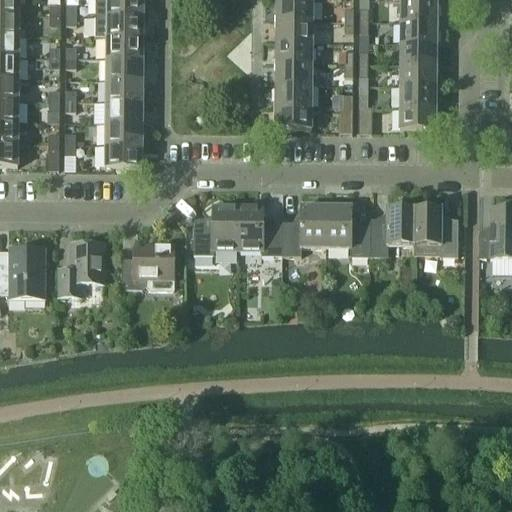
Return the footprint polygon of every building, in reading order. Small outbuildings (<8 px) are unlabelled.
[(0,0),(0,19),(18,20),(18,0),(0,0)] [(143,21),(142,0),(94,0),(95,21),(143,21)] [(312,26),(312,4),(276,4),(276,26),(312,26)] [(436,27),(436,5),(400,5),(400,27),(436,27)] [(59,20),(59,9),(49,9),(49,20),(59,20)] [(76,20),(76,10),(66,10),(66,20),(76,20)] [(353,26),(353,14),(344,14),(344,26),(353,26)] [(368,27),(368,15),(359,14),(359,26),(368,27)] [(0,41),(18,41),(18,20),(0,19),(0,41)] [(59,31),(59,20),(49,20),(49,31),(59,31)] [(76,31),(76,20),(66,20),(66,31),(76,31)] [(142,43),(143,21),(95,21),(95,42),(106,42),(142,43)] [(312,48),(312,26),(276,26),(276,47),(312,48)] [(353,38),(353,26),(344,26),(344,38),(353,38)] [(368,39),(368,27),(359,26),(359,38),(368,39)] [(436,49),(436,27),(400,27),(400,48),(436,49)] [(0,62),(18,63),(18,41),(0,41),(0,62)] [(142,64),(142,43),(106,42),(106,64),(142,64)] [(312,69),(312,48),(276,47),(276,69),(312,69)] [(436,70),(436,49),(400,48),(400,70),(436,70)] [(59,63),(59,53),(49,52),(49,63),(59,63)] [(75,64),(75,53),(65,53),(65,64),(75,64)] [(353,70),(353,58),(344,58),(344,70),(353,70)] [(367,70),(368,58),(359,58),(359,70),(367,70)] [(0,84),(18,85),(18,63),(0,62),(0,84)] [(59,74),(59,63),(49,63),(49,74),(59,74)] [(75,74),(75,64),(65,64),(65,74),(75,74)] [(142,86),(142,64),(106,64),(106,86),(142,86)] [(311,91),(312,69),(276,69),(276,91),(311,91)] [(352,82),(353,70),(344,70),(344,82),(352,82)] [(367,82),(367,70),(359,70),(358,82),(367,82)] [(435,92),(436,70),(400,70),(399,92),(435,92)] [(0,105),(18,106),(18,85),(0,84),(0,105)] [(142,108),(142,86),(106,86),(106,107),(142,108)] [(311,112),(311,91),(276,91),(275,112),(311,112)] [(435,114),(435,92),(399,92),(399,113),(435,114)] [(58,107),(58,96),(48,96),(48,106),(58,107)] [(75,107),(75,96),(65,96),(65,107),(75,107)] [(352,114),(352,102),(343,101),(343,113),(352,114)] [(367,113),(367,101),(358,101),(358,113),(367,113)] [(0,127),(17,128),(18,106),(0,105),(0,127)] [(58,117),(58,107),(48,106),(48,117),(58,117)] [(75,118),(75,107),(65,107),(65,118),(75,118)] [(141,129),(142,108),(106,107),(105,129),(141,129)] [(311,135),(311,112),(275,112),(275,134),(311,135)] [(352,139),(352,114),(343,113),(339,113),(338,139),(352,139)] [(371,139),(372,113),(367,113),(358,113),(358,139),(371,139)] [(435,136),(435,114),(399,113),(399,135),(435,136)] [(0,149),(17,149),(17,128),(0,127),(0,149)] [(141,151),(141,129),(105,129),(105,150),(141,151)] [(58,150),(58,139),(48,139),(48,150),(58,150)] [(74,150),(75,139),(65,139),(64,150),(74,150)] [(0,171),(17,172),(17,149),(0,149),(0,171)] [(58,176),(58,150),(48,150),(48,158),(45,158),(45,176),(58,176)] [(74,161),(74,150),(64,150),(64,161),(74,161)] [(141,173),(141,151),(105,150),(105,173),(141,173)] [(237,255),(237,211),(212,210),(212,223),(210,223),(207,226),(207,228),(193,228),(193,260),(213,261),(213,255),(237,255)] [(281,261),(281,229),(268,229),(268,226),(265,223),(262,223),(263,211),(237,211),(237,255),(261,255),(261,261),(281,261)] [(325,252),(326,211),(300,211),(300,224),(298,224),(295,226),(295,229),(281,229),(281,261),(301,261),(301,252),(325,252)] [(369,262),(369,224),(356,224),(356,221),(353,218),(351,218),(351,212),(326,211),(325,252),(350,253),(350,262),(369,262)] [(413,250),(414,212),(387,212),(386,224),(369,224),(369,262),(387,262),(387,250),(413,250)] [(457,263),(457,225),(440,225),(441,213),(414,212),(413,250),(439,250),(439,262),(457,263)] [(490,227),(478,234),(478,263),(511,263),(511,213),(490,213),(490,227)] [(102,288),(103,249),(72,249),(71,274),(57,274),(57,302),(80,302),(80,288),(102,288)] [(45,305),(45,253),(33,253),(30,250),(23,250),(20,253),(8,252),(8,257),(0,257),(0,299),(8,300),(8,304),(45,305)] [(173,295),(173,250),(156,250),(156,254),(134,254),(133,264),(121,264),(121,294),(141,294),(145,291),(149,294),(173,295)] [(411,267),(401,267),(401,285),(411,285),(411,267)]
